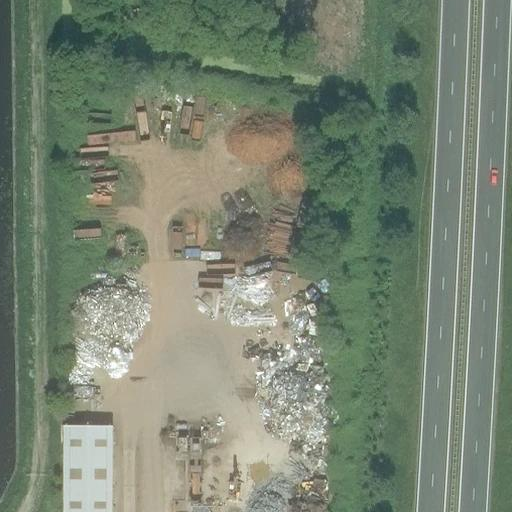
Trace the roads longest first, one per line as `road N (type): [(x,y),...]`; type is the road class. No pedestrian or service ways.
road 1 (trunk): [(456,0),(433,511)]
road 2 (trunk): [(474,511),(496,0)]
